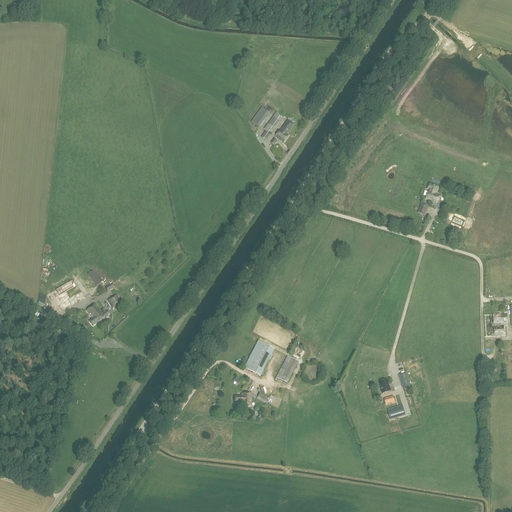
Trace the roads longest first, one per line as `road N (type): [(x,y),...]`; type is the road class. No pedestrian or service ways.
road 1 (unclassified): [(48,511),(392,0)]
road 2 (track): [(84,511),(289,204)]
road 3 (track): [(289,204),(475,257),(481,347)]
road 4 (track): [(289,204),(430,0)]
road 5 (track): [(258,381),(214,362),(172,423),(155,429)]
road 6 (track): [(424,241),(386,374)]
